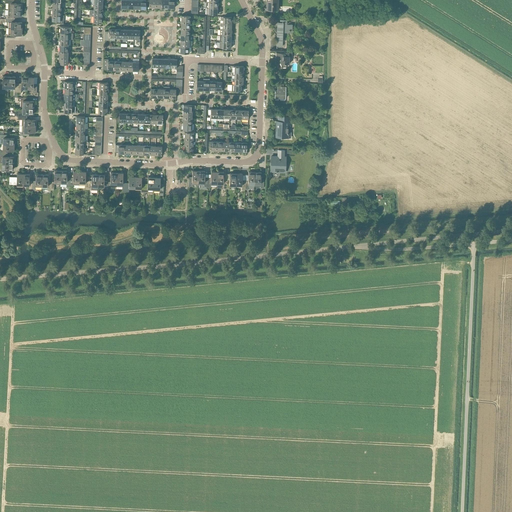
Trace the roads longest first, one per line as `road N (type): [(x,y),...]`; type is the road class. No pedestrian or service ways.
road 1 (tertiary): [(0,278),(349,246)]
road 2 (unclassified): [(461,511),(472,244)]
road 3 (residential): [(262,62),(256,157),(169,163)]
road 4 (tertiary): [(349,246),(511,231)]
road 5 (unclassified): [(349,246),(472,244)]
